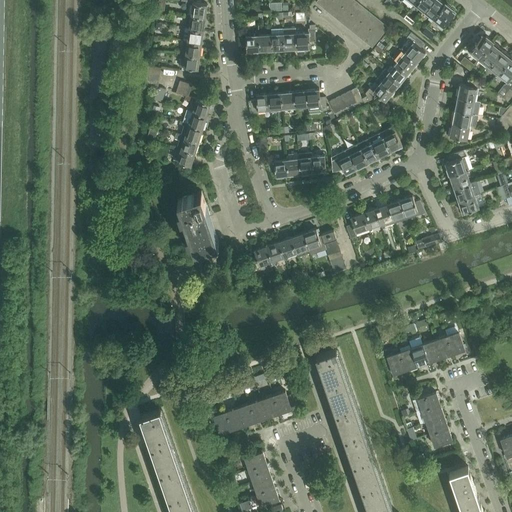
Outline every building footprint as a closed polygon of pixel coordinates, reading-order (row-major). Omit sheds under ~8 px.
[(325,0),(321,6),(325,9),(332,0),(325,0)] [(334,0),(332,0),(325,9),(330,13),(338,3),(334,0)] [(355,0),(348,0),(343,7),(348,11),(356,0),(355,0)] [(356,0),(348,11),(352,14),(361,4),(356,0)] [(399,0),(393,0),(390,5),(395,9),(401,1),(399,0)] [(417,0),(414,4),(423,12),(432,0),(417,0)] [(432,0),(423,12),(432,19),(444,4),(442,2),(442,0),(432,0)] [(206,16),(207,3),(195,1),(194,2),(189,1),(189,4),(193,4),(191,14),(206,16)] [(338,3),(330,13),(335,17),(343,7),(338,3)] [(445,3),(444,4),(432,19),(442,27),(449,18),(450,19),(456,13),(451,9),(452,8),(445,3)] [(361,4),(352,14),(357,18),(365,8),(361,4)] [(343,7),(335,17),(340,21),(348,11),(343,7)] [(365,8),(357,18),(362,22),(370,12),(365,8)] [(348,11),(340,21),(344,24),(352,14),(348,11)] [(370,12),(362,22),(366,26),(375,16),(370,12)] [(206,16),(191,14),(187,14),(186,27),(204,29),(206,16)] [(352,14),(344,24),(349,28),(357,18),(352,14)] [(375,16),(366,26),(371,29),(379,19),(375,16)] [(357,18),(349,28),(354,32),(362,22),(357,18)] [(379,19),(371,29),(376,33),(384,23),(379,19)] [(362,22),(354,32),(358,36),(366,26),(362,22)] [(384,23),(376,33),(380,37),(389,27),(384,23)] [(316,41),(315,24),(310,25),(310,28),(308,28),(308,31),(296,32),(297,48),(310,47),(310,41),(316,41)] [(366,26),(358,36),(363,39),(371,29),(366,26)] [(202,42),(204,29),(186,27),(184,39),(202,42)] [(283,27),(284,32),(285,49),(297,48),(296,32),(296,27),(283,27)] [(430,39),(434,33),(426,27),(422,32),(430,39)] [(371,29),(363,39),(368,43),(376,33),(371,29)] [(425,42),(411,31),(407,37),(413,41),(405,51),(418,61),(426,51),(421,47),(425,42)] [(284,32),(271,33),(272,50),(285,49),(284,32)] [(271,33),(259,34),(260,50),(272,50),(271,33)] [(376,33),(368,43),(372,47),(380,37),(376,33)] [(259,34),(246,34),(247,51),(260,50),(259,34)] [(469,49),(479,57),(493,40),(486,35),(485,37),(482,35),(474,45),(473,44),(469,49)] [(200,55),(202,42),(184,39),(183,42),(182,52),(200,55)] [(499,46),(493,40),(479,57),(489,65),(501,50),(498,47),(499,46)] [(418,61),(405,51),(400,48),(393,57),(397,61),(410,71),(418,61)] [(504,52),(501,50),(489,65),(498,72),(511,56),(505,51),(504,52)] [(198,68),(200,55),(182,52),(180,52),(180,55),(186,56),(184,66),(198,68)] [(511,56),(498,72),(508,81),(511,76),(511,56)] [(461,62),(470,69),(474,64),(465,57),(461,62)] [(410,71),(397,61),(389,70),(402,80),(410,71)] [(161,67),(148,65),(147,72),(160,73),(161,67)] [(402,80),(389,70),(386,68),(378,77),(394,90),(402,80)] [(386,100),(394,90),(378,77),(375,81),(366,92),(367,95),(362,97),(364,102),(378,95),(386,100)] [(159,79),(146,78),(145,84),(158,86),(159,79)] [(460,83),(457,96),(475,100),(478,87),(480,87),(481,81),(468,79),(467,85),(460,83)] [(192,84),(180,80),(178,86),(191,90),(192,84)] [(498,92),(503,96),(509,88),(505,85),(498,92)] [(189,96),(191,90),(178,86),(176,92),(186,95),(189,96)] [(357,87),(351,90),(359,105),(364,102),(362,97),(357,87)] [(319,88),(307,89),(308,105),(321,104),(321,110),(327,110),(326,96),(320,96),(319,88)] [(511,90),(509,88),(503,96),(508,100),(511,94),(511,90)] [(307,89),(294,90),(296,106),(308,105),(307,89)] [(294,90),(282,91),(283,107),(296,106),(294,90)] [(351,90),(346,92),(354,108),(359,105),(351,90)] [(282,91),(269,92),(270,109),(283,107),(282,91)] [(270,109),(269,92),(256,93),(257,99),(250,100),(252,113),(258,112),(258,110),(270,109)] [(346,92),(341,95),(348,110),(354,108),(346,92)] [(207,115),(211,102),(197,98),(189,96),(186,95),(185,98),(192,101),(189,109),(207,115)] [(341,95),(335,98),(343,113),(348,110),(341,95)] [(475,100),(457,96),(455,109),(472,113),(475,100)] [(337,116),(343,113),(335,98),(330,101),(337,116)] [(503,115),(507,118),(511,112),(511,104),(503,115)] [(203,127),(207,115),(189,109),(188,109),(184,121),(189,123),(203,127)] [(472,113),(455,109),(452,122),(470,125),(476,127),(478,114),(472,113)] [(356,122),(352,113),(346,116),(351,125),(356,122)] [(203,127),(189,123),(184,121),(180,120),(180,123),(185,124),(181,134),(199,140),(203,127)] [(470,125),(452,122),(450,135),(467,139),(470,125)] [(326,133),(333,129),(330,123),(323,127),(326,133)] [(150,133),(157,134),(159,125),(152,124),(150,133)] [(395,130),(384,136),(391,151),(402,145),(395,130)] [(391,151),(384,136),(381,131),(370,136),(371,139),(372,142),(380,156),(391,151)] [(199,140),(181,134),(177,133),(175,138),(180,140),(177,147),(195,152),(199,140)] [(506,143),(504,137),(494,141),(496,147),(506,143)] [(380,156),(372,142),(371,139),(368,141),(367,138),(359,142),(369,162),(380,156)] [(369,162),(359,142),(348,148),(358,168),(369,162)] [(195,152),(177,147),(171,145),(170,147),(181,150),(177,161),(191,165),(195,152)] [(358,168),(348,148),(336,154),(339,159),(346,173),(358,168)] [(445,162),(450,177),(467,171),(462,157),(465,156),(463,149),(449,154),(451,160),(445,162)] [(314,171),(312,155),(311,151),(299,152),(299,154),(301,173),(314,171)] [(301,173),(299,154),(297,152),(288,153),(287,156),(287,158),(289,174),(301,173)] [(325,154),(312,155),(314,171),(326,170),(325,154)] [(276,176),(289,174),(287,158),(274,159),(276,176)] [(467,171),(450,177),(454,189),(471,183),(467,171)] [(471,183),(454,189),(458,200),(475,194),(471,183)] [(511,195),(508,183),(502,185),(506,198),(511,195)] [(501,200),(506,198),(502,185),(496,187),(501,200)] [(178,199),(195,248),(219,240),(202,190),(201,191),(202,193),(195,196),(194,193),(178,199)] [(475,194),(458,200),(462,213),(479,207),(475,194)] [(415,201),(413,195),(400,199),(405,214),(407,218),(412,216),(410,212),(418,210),(415,201)] [(405,214),(400,199),(388,203),(393,218),(394,222),(399,221),(398,217),(405,214)] [(410,212),(412,216),(425,212),(420,199),(415,201),(418,210),(410,212)] [(376,208),(381,223),(382,226),(385,225),(384,222),(393,218),(388,203),(376,208)] [(376,208),(363,212),(368,227),(370,231),(372,230),(371,226),(381,223),(376,208)] [(351,216),(353,223),(347,225),(351,237),(357,235),(360,234),(359,230),(368,227),(363,212),(351,216)] [(317,228),(303,232),(309,247),(310,251),(313,250),(312,246),(324,242),(321,234),(319,235),(317,228)] [(321,234),(324,242),(337,238),(334,229),(321,234)] [(303,232),(291,237),(296,252),(298,255),(301,254),(299,250),(309,247),(303,232)] [(422,248),(440,242),(437,233),(419,239),(422,248)] [(279,241),(284,256),(285,260),(288,259),(287,255),(296,252),(291,237),(279,241)] [(337,238),(324,242),(326,248),(339,244),(337,238)] [(279,241),(267,245),(272,260),(273,264),(276,263),(275,259),(284,256),(279,241)] [(339,244),(326,248),(328,254),(341,250),(339,244)] [(257,256),(251,258),(255,270),(264,267),(262,263),(272,260),(267,245),(254,249),(257,256)] [(341,250),(328,254),(330,260),(343,256),(341,250)] [(343,256),(330,260),(332,266),(345,261),(343,256)] [(249,272),(255,270),(251,258),(245,260),(249,272)] [(345,261),(332,266),(334,272),(347,267),(345,261)] [(459,330),(447,335),(453,352),(465,348),(459,330)] [(447,335),(435,339),(441,357),(453,352),(447,335)] [(435,339),(423,343),(429,361),(441,357),(435,339)] [(423,343),(412,347),(418,365),(429,361),(423,343)] [(406,369),(400,351),(398,347),(395,348),(396,352),(387,355),(393,373),(406,369)] [(418,365),(412,347),(400,351),(406,369),(418,365)] [(391,511),(336,348),(316,355),(320,368),(317,370),(319,376),(323,374),(369,511),(391,511)] [(286,390),(273,394),(279,412),(292,408),(286,390)] [(418,397),(422,409),(440,403),(436,391),(418,397)] [(273,394),(261,398),(267,416),(279,412),(273,394)] [(261,398),(250,402),(256,420),(267,416),(261,398)] [(250,402),(238,406),(244,424),(256,420),(250,402)] [(440,403),(422,409),(426,421),(444,415),(440,403)] [(238,406),(227,410),(233,428),(244,424),(238,406)] [(195,511),(160,409),(140,415),(145,428),(141,430),(143,436),(147,435),(173,511),(195,511)] [(220,432),(233,428),(227,410),(214,414),(220,432)] [(444,415),(426,421),(430,433),(448,427),(444,415)] [(448,427),(430,433),(435,445),(453,439),(448,427)] [(511,433),(501,438),(507,456),(511,453),(511,433)] [(245,457),(249,469),(267,462),(263,450),(245,457)] [(267,462),(249,469),(253,480),(271,474),(267,462)] [(450,472),(461,503),(469,500),(479,497),(474,484),(476,483),(475,478),(473,479),(468,465),(450,472)] [(271,474),(253,480),(257,492),(275,486),(271,474)] [(275,486),(257,492),(261,504),(279,498),(275,486)] [(479,497),(469,500),(461,503),(463,511),(486,511),(485,509),(483,510),(479,497)] [(243,510),(253,507),(251,499),(241,501),(243,510)]
